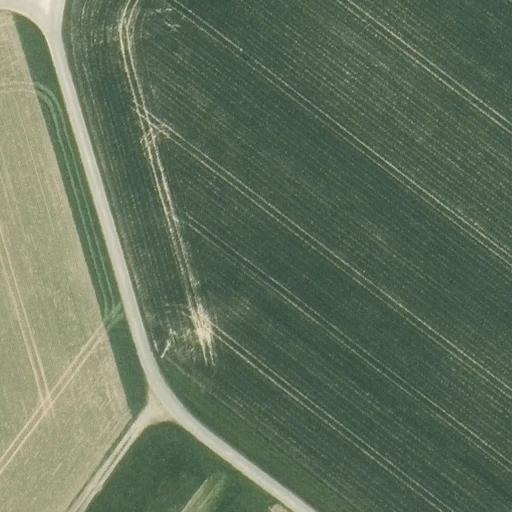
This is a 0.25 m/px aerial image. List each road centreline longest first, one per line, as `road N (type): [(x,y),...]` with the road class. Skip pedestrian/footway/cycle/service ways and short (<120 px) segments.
road 1 (track): [(38,1),(158,400),(306,511)]
road 2 (track): [(158,400),(78,511)]
